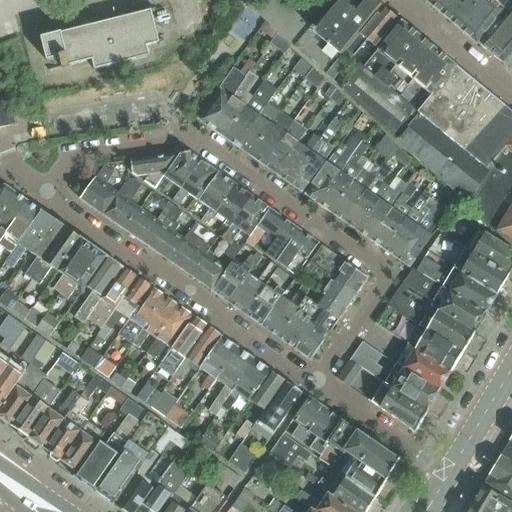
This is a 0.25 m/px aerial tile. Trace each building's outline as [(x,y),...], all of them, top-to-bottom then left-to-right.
[(311,62),(362,0),(336,0),(312,30),(278,0),(261,0),(244,4),(264,22),(271,27),(279,33),(293,45),(311,62)] [(374,0),(362,0),(311,62),(311,63),(314,65),(325,76),(326,74),(383,7),(374,0)] [(511,0),(424,0),(478,45),(511,1),(511,0)] [(511,1),(478,45),(504,66),(511,55),(511,1)] [(398,20),(383,7),(326,74),(334,80),(366,40),(375,48),(398,20)] [(80,23),(39,33),(46,62),(59,59),(62,69),(69,68),(69,66),(92,61),(95,70),(149,57),(147,47),(159,44),(158,41),(151,10),(81,27),(80,23)] [(457,67),(402,22),(379,49),(363,67),(360,64),(340,89),(361,108),(379,124),(396,138),(449,77),(457,67)] [(293,45),(279,33),(271,44),(285,55),(293,45)] [(305,79),(313,69),(302,59),(294,70),(305,79)] [(241,74),(233,69),(197,120),(211,129),(251,71),(252,72),(254,69),(248,64),(241,74)] [(449,77),(396,138),(396,139),(511,247),(511,112),(457,67),(449,77)] [(324,79),(313,69),(305,79),(317,89),(324,79)] [(211,129),(224,138),(246,107),(239,103),(258,76),(252,72),(251,71),(211,129)] [(330,99),(336,90),(332,87),(325,95),(330,99)] [(0,89),(0,128),(8,126),(0,89)] [(285,94),(278,89),(275,94),(259,117),(258,116),(237,147),(250,156),(272,125),(266,121),(285,94)] [(275,94),(269,90),(253,113),(246,107),(224,138),(237,147),(258,116),(259,117),(275,94)] [(345,98),(336,90),(330,99),(339,107),(345,98)] [(309,101),(303,109),(263,166),(276,175),(298,144),(292,140),(316,106),(309,101)] [(250,156),(263,166),(303,109),(297,106),(280,131),(272,125),(250,156)] [(289,184),(302,193),(333,148),(328,144),(341,125),(340,124),(344,120),(337,115),(326,130),(310,153),(289,184)] [(326,130),(321,126),(305,149),(298,144),(276,175),(289,184),(310,153),(326,130)] [(333,169),(327,164),(305,195),(318,204),(360,145),(365,139),(359,134),(353,141),(333,169)] [(400,150),(400,149),(386,135),(376,149),(389,161),(394,156),(400,150)] [(318,204),(331,213),(353,182),(347,179),(367,151),(360,145),(318,204)] [(189,153),(185,157),(181,154),(180,154),(163,177),(165,178),(156,191),(162,195),(171,182),(181,189),(201,161),(189,153)] [(180,154),(130,161),(132,174),(137,177),(149,176),(144,183),(156,191),(165,178),(163,177),(180,154)] [(181,189),(172,202),(178,206),(187,193),(198,201),(218,173),(201,161),(181,189)] [(392,170),(385,165),(382,171),(344,223),(357,232),(379,201),(373,197),(392,170)] [(360,187),(353,182),(331,213),(344,223),(382,171),(375,166),(360,187)] [(210,209),(201,222),(207,227),(212,219),(216,214),(216,213),(235,185),(218,173),(198,201),(210,209)] [(118,194),(95,178),(80,200),(103,216),(118,194)] [(125,231),(144,204),(139,200),(135,206),(130,202),(141,186),(141,185),(140,185),(134,180),(129,180),(130,185),(124,186),(118,194),(103,216),(125,231)] [(357,232),(370,241),(392,210),(403,196),(409,187),(402,183),(386,206),(379,201),(357,232)] [(216,213),(216,214),(232,225),(252,197),(235,185),(216,213)] [(0,214),(15,193),(5,186),(0,188),(0,214)] [(448,188),(441,196),(454,207),(460,199),(448,188)] [(0,242),(28,203),(15,193),(0,214),(0,227),(1,228),(0,228),(0,242)] [(383,250),(411,210),(406,206),(410,200),(403,196),(392,210),(370,241),(383,250)] [(232,225),(223,239),(230,244),(240,230),(250,238),(270,209),(252,197),(232,225)] [(396,259),(433,206),(435,203),(429,199),(417,216),(410,211),(383,250),(396,259)] [(41,212),(28,203),(0,242),(0,256),(14,237),(21,242),(41,212)] [(147,246),(174,208),(168,203),(156,221),(143,212),(147,206),(144,204),(125,231),(147,246)] [(433,206),(396,259),(410,268),(431,237),(431,236),(443,218),(439,215),(442,211),(433,206)] [(174,207),(174,208),(147,246),(169,262),(184,240),(170,231),(183,213),(174,207)] [(250,238),(247,242),(254,248),(264,232),(276,240),(265,256),(276,263),(299,230),(270,209),(250,238)] [(41,212),(21,242),(6,263),(14,268),(26,251),(32,254),(55,221),(41,212)] [(218,224),(212,219),(207,227),(206,227),(212,232),(218,224)] [(36,276),(68,230),(55,221),(32,254),(38,258),(29,271),(36,276)] [(68,230),(36,276),(43,281),(52,269),(58,272),(81,240),(68,230)] [(319,244),(299,230),(276,263),(295,277),(319,244)] [(466,250),(509,276),(510,276),(511,272),(511,250),(477,230),(466,250)] [(193,236),(189,233),(184,240),(169,262),(191,277),(206,255),(218,238),(213,234),(201,252),(188,243),(193,236)] [(93,248),(81,240),(58,272),(58,273),(64,277),(55,289),(62,294),(93,248)] [(310,263),(356,295),(368,278),(337,256),(322,246),(310,263)] [(107,258),(93,248),(62,294),(70,299),(78,287),(83,291),(107,258)] [(509,276),(466,250),(454,269),(497,295),(509,276)] [(228,270),(223,267),(206,255),(191,277),(212,292),(213,292),(228,270)] [(107,258),(83,291),(81,294),(89,299),(76,318),(84,324),(87,319),(123,269),(107,258)] [(235,260),(228,270),(213,292),(212,292),(229,304),(249,276),(253,270),(245,264),(241,270),(235,266),(237,262),(235,260)] [(229,304),(246,315),(265,287),(278,269),(271,263),(258,282),(249,276),(229,304)] [(356,295),(310,263),(304,271),(327,287),(322,295),(345,311),(356,295)] [(137,279),(123,269),(87,319),(102,329),(115,310),(137,279)] [(454,269),(442,288),(486,314),(497,295),(454,269)] [(442,288),(413,270),(400,288),(474,333),(486,314),(442,288)] [(151,288),(137,279),(115,310),(129,320),(151,288)] [(246,315),(262,326),(281,299),(265,287),(246,315)] [(132,345),(133,343),(143,330),(165,298),(151,288),(129,320),(118,335),(132,345)] [(281,299),(262,326),(278,338),(301,305),(310,293),(302,288),(297,296),(296,296),(290,305),(281,299)] [(400,288),(388,306),(463,353),(475,333),(474,333),(400,288)] [(315,304),(322,309),(338,321),(345,311),(322,295),(315,304)] [(165,298),(143,330),(133,343),(140,349),(150,334),(157,339),(179,308),(165,298)] [(278,338),(294,349),(317,316),(322,309),(315,304),(310,311),(301,305),(278,338)] [(388,306),(375,324),(408,346),(451,372),(452,373),(463,353),(388,306)] [(193,318),(179,308),(157,339),(147,354),(157,361),(167,346),(171,349),(193,318)] [(317,316),(294,349),(308,359),(312,359),(317,352),(316,352),(338,321),(322,309),(317,316)] [(26,328),(8,316),(0,327),(0,336),(4,340),(0,345),(10,352),(26,328)] [(171,349),(185,359),(207,328),(193,318),(171,349)] [(389,360),(396,365),(439,391),(451,372),(408,346),(375,324),(362,343),(383,356),(389,360)] [(222,338),(207,328),(185,359),(174,374),(183,381),(192,369),(197,373),(200,369),(222,338)] [(46,342),(37,336),(20,359),(30,366),(46,342)] [(238,349),(222,338),(200,369),(210,376),(203,386),(209,390),(216,381),(238,349)] [(362,343),(350,361),(362,369),(376,379),(383,369),(377,365),(383,356),(362,343)] [(255,361),(238,349),(216,381),(226,387),(209,412),(215,416),(220,409),(232,392),(255,361)] [(79,366),(62,354),(58,361),(55,364),(72,376),(77,369),(79,366)] [(271,372),(255,361),(220,409),(229,415),(241,398),(249,403),(271,372)] [(350,361),(337,379),(349,388),(362,369),(350,361)] [(0,409),(16,386),(21,378),(0,364),(0,409)] [(385,384),(428,411),(439,391),(396,365),(385,384)] [(286,382),(271,372),(249,403),(243,411),(258,422),(286,382)] [(258,422),(274,433),(300,396),(299,392),(286,382),(258,422)] [(385,384),(383,383),(372,402),(367,399),(366,399),(415,433),(429,411),(428,411),(385,384)] [(0,419),(12,427),(33,398),(16,386),(0,409),(0,419)] [(40,387),(33,398),(12,427),(18,432),(18,435),(24,440),(28,438),(28,439),(49,409),(40,403),(48,392),(40,387)] [(144,387),(136,399),(151,409),(159,398),(144,387)] [(44,450),(82,397),(74,392),(58,415),(49,409),(28,439),(44,450)] [(159,398),(151,409),(165,419),(174,406),(160,396),(159,398)] [(82,397),(44,450),(50,454),(50,458),(57,462),(60,461),(61,461),(81,432),(89,421),(81,415),(90,403),(82,397)] [(311,434),(327,411),(309,398),(292,421),(311,434)] [(327,445),(343,422),(327,411),(311,434),(327,445)] [(142,423),(94,492),(113,505),(168,427),(148,413),(142,423)] [(142,423),(130,414),(116,433),(114,432),(105,446),(99,442),(98,443),(77,473),(75,477),(74,477),(74,478),(94,492),(142,423)] [(244,440),(248,435),(254,426),(246,421),(237,435),(241,438),(244,440)] [(344,452),(387,481),(399,461),(343,422),(326,450),(340,459),(344,452)] [(168,427),(113,505),(122,511),(137,511),(161,479),(152,472),(162,458),(160,456),(176,433),(168,427)] [(61,461),(77,473),(98,443),(81,432),(61,461)] [(206,432),(201,439),(199,442),(213,453),(216,449),(221,442),(206,432)] [(307,463),(311,455),(303,449),(286,437),(283,434),(269,454),(291,469),(299,458),(307,463)] [(253,462),(257,457),(241,445),(228,463),(231,465),(245,475),(253,462)] [(496,467),(511,476),(511,453),(506,450),(496,467)] [(346,463),(340,473),(376,499),(387,481),(344,452),(340,459),(346,463)] [(161,479),(137,511),(162,511),(170,501),(187,477),(171,465),(161,479)] [(511,476),(496,467),(485,485),(511,501),(511,476)] [(353,511),(368,511),(376,499),(340,473),(335,470),(326,482),(322,479),(317,487),(327,494),(353,511)] [(189,511),(218,511),(227,500),(208,486),(189,511)] [(468,511),(511,511),(511,505),(484,487),(468,511)] [(310,509),(314,511),(353,511),(327,494),(320,504),(301,492),(296,499),(310,509)] [(185,511),(170,501),(162,511),(185,511)]
